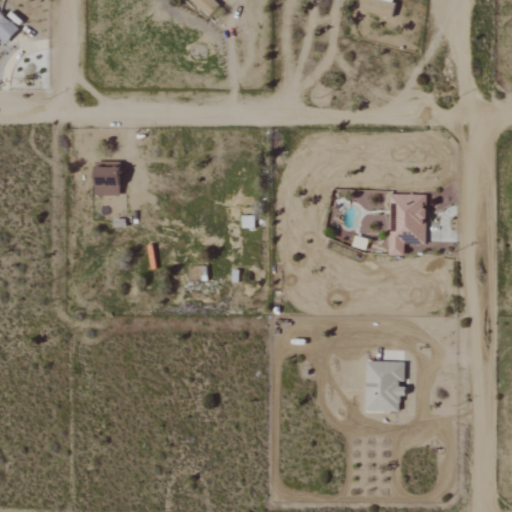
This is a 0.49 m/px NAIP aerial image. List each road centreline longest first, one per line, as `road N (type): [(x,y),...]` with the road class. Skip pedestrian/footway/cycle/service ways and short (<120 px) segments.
road 1 (residential): [(0,113),(511,121)]
road 2 (residential): [(473,0),(476,511)]
road 3 (track): [(388,120),(435,38),(445,0)]
road 4 (track): [(284,117),(315,0)]
